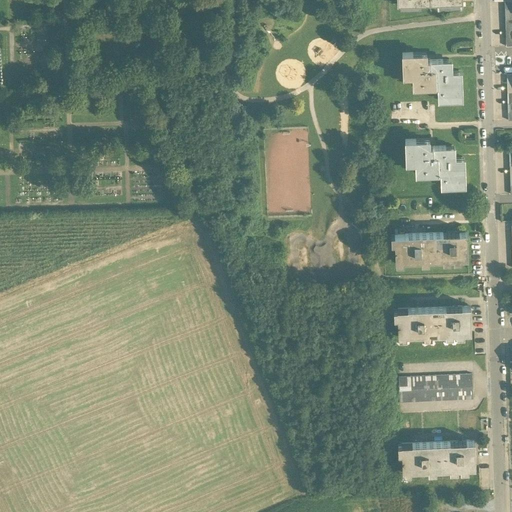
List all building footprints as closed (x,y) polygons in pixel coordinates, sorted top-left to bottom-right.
[(452,63),(443,63),(443,61),(427,61),(427,57),(413,57),(413,54),(403,54),(403,78),(413,78),(413,86),(422,86),(423,89),(438,88),(438,99),(452,99),(452,102),(463,101),(462,75),(453,75),(452,63)] [(454,149),(445,150),(445,147),(430,147),(429,142),(415,142),(415,139),(405,140),(406,164),(416,164),(416,172),(424,172),(424,175),(440,174),(441,185),(455,185),(455,188),(465,187),(464,161),(455,161),(454,149)] [(467,233),(394,236),(395,261),(468,259),(467,233)] [(470,307),(398,310),(398,336),(471,333),(470,307)] [(473,375),(399,378),(400,403),(473,400),(473,375)] [(474,443),(402,445),(403,471),(475,469),(474,443)]
